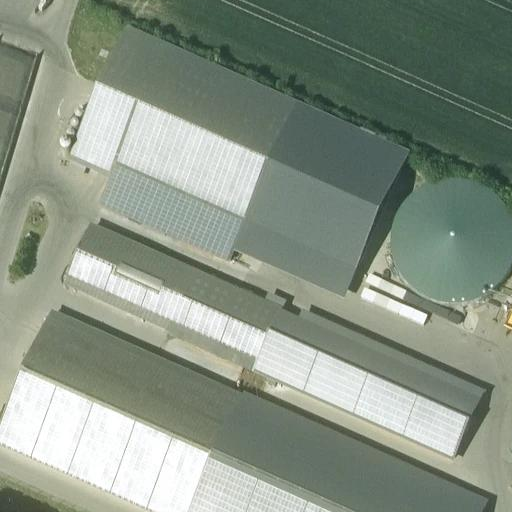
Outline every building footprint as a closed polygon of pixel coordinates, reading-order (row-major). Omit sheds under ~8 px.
[(406,149),(128,34),(73,167),(111,182),(97,215),(337,315),(406,149)] [(0,169),(28,59),(15,55),(13,62),(0,59),(0,169)] [(382,282),(489,310),(511,221),(511,201),(409,175),(382,282)] [(478,402),(97,233),(69,294),(450,464),(478,402)] [(482,511),(485,507),(55,319),(0,444),(0,453),(134,511),(482,511)]
